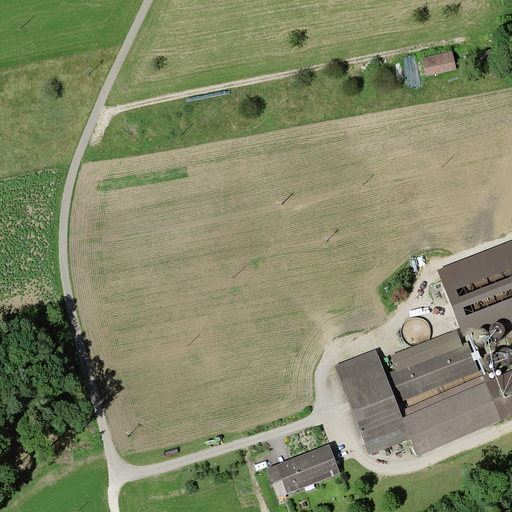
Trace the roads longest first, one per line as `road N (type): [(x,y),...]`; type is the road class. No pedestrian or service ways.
road 1 (residential): [(148,0),(74,166),(62,243),(70,305),(115,470)]
road 2 (track): [(95,112),(463,37)]
